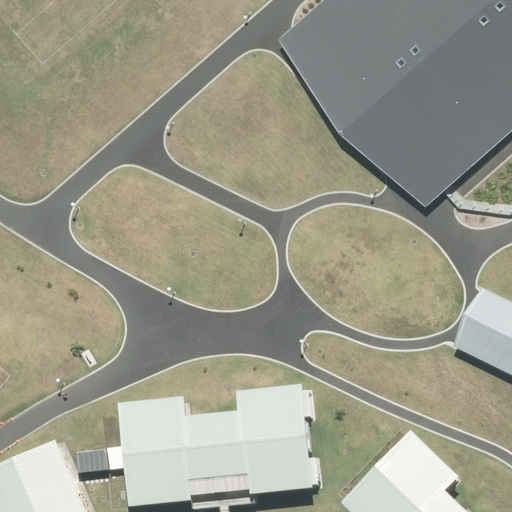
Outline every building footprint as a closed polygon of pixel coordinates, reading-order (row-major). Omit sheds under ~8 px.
[(511,0),(324,0),(295,25),(362,121),(445,195),(451,190),(511,136),(511,0)] [(511,299),(490,288),(459,348),(511,374),(511,299)] [(0,375),(9,366),(0,357),(0,375)] [(261,494),(318,486),(304,390),(248,398),(251,418),(196,426),(193,406),(131,415),(145,511),(206,502),(203,481),(258,473),(261,494)] [(462,474),(421,435),(353,505),(360,511),(469,511),(447,490),(462,474)] [(94,511),(63,443),(0,470),(0,511),(94,511)] [(106,446),(86,447),(87,482),(108,481),(106,446)]
